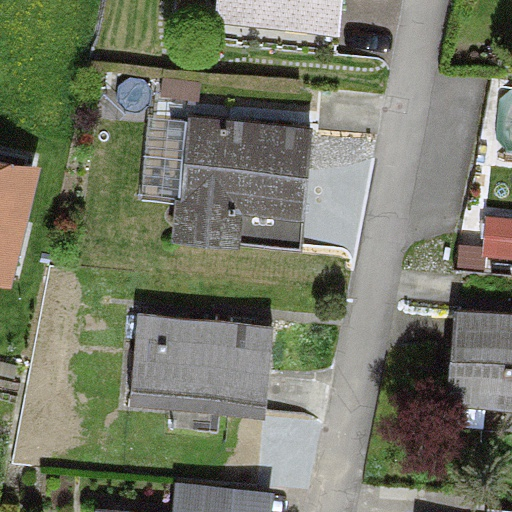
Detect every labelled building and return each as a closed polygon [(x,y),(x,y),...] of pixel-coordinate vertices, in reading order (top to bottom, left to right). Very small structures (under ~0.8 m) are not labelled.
[(334,12),(334,0),(212,0),(208,41),(330,52),(334,12)] [(176,199),(172,236),(295,247),(305,130),(184,119),(176,199)] [(35,173),(0,164),(0,283),(8,286),(35,173)] [(511,317),(451,312),(444,399),(511,404),(511,317)] [(223,404),(222,409),(259,413),(266,328),(133,315),(125,400),(162,404),(162,399),(223,404)]
